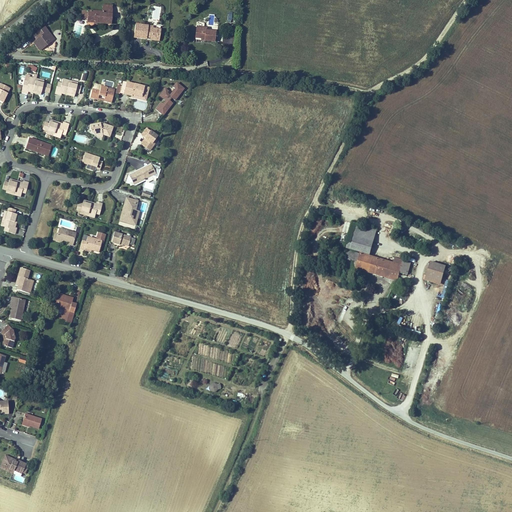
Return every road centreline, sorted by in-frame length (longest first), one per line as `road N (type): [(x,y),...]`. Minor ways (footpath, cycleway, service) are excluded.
road 1 (track): [(191,68),(371,91),(429,53),(467,0)]
road 2 (track): [(289,334),(306,213),(371,91)]
road 3 (unclassified): [(511,458),(411,422),(289,334)]
road 4 (residential): [(46,173),(99,186),(111,180),(128,126),(119,116),(32,105),(19,111)]
road 5 (residential): [(0,55),(191,68)]
road 6 (tertiary): [(289,334),(123,284)]
